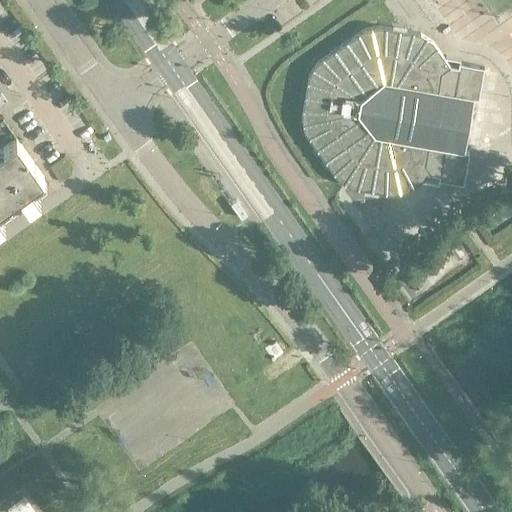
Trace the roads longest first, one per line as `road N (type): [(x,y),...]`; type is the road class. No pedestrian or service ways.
road 1 (unclassified): [(419,490),(286,301),(172,185),(115,107)]
road 2 (residential): [(0,52),(87,175),(0,234)]
road 3 (unclassified): [(115,107),(269,0)]
road 4 (residential): [(39,0),(115,107)]
